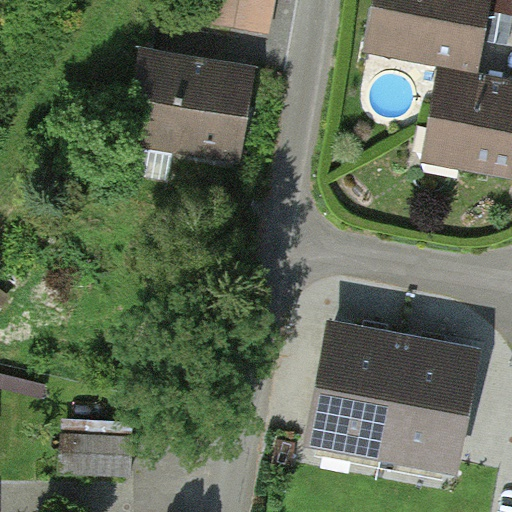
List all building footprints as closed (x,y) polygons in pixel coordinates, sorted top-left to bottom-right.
[(200,0),(197,23),(274,34),(278,0),(200,0)] [(500,0),(380,0),(372,53),(446,65),(429,165),(511,179),(511,81),(487,78),(500,0)] [(267,73),(144,50),(127,140),(250,162),(267,73)] [(487,355),(328,324),(303,453),(462,484),(487,355)] [(135,439),(69,435),(67,475),(133,479),(135,439)]
